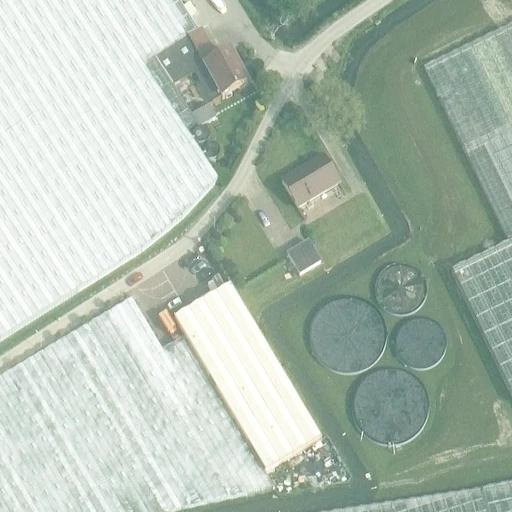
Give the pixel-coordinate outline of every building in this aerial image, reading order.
[(0,0),(0,339),(136,249),(176,219),(213,182),(184,134),(195,127),(170,90),(153,62),(197,34),(175,0),(0,0)] [(511,25),(423,69),(508,246),(451,274),(452,276),(511,400),(511,25)] [(199,36),(197,34),(153,62),(170,90),(194,76),(202,89),(211,106),(248,86),(230,54),(215,62),(199,35),(199,36)] [(208,107),(192,117),(199,130),(216,121),(208,107)] [(297,210),(338,186),(321,159),(281,183),(297,210)] [(309,243),(287,256),(299,275),(321,262),(309,243)] [(322,441),(315,430),(236,295),(232,288),(174,322),(185,341),(264,473),(286,461),(322,441)] [(388,312),(326,294),(308,357),(370,374),(388,312)] [(274,490),(264,473),(185,341),(161,354),(130,301),(47,351),(0,379),(0,511),(179,511),(240,498),(274,490)] [(448,332),(410,317),(395,353),(433,369),(448,332)] [(344,471),(344,470),(344,466),(342,462),(340,458),(338,455),(332,451),(329,450),(323,449),(315,451),(311,454),(308,457),(304,463),(303,471),(304,478),(306,482),(309,485),(315,489),(320,491),(324,491),(332,489),(338,485),(341,482),(343,478),(344,471)] [(511,511),(511,485),(479,492),(350,511),(511,511)]
